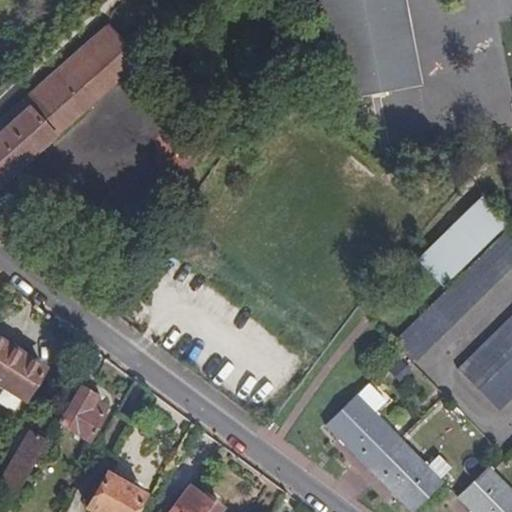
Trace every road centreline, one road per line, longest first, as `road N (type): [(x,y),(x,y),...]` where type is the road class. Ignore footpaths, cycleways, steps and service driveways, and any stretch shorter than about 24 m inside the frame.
road 1 (residential): [(333,511),(0,256)]
road 2 (unknown): [(492,441),(478,441),(424,373),(511,287)]
